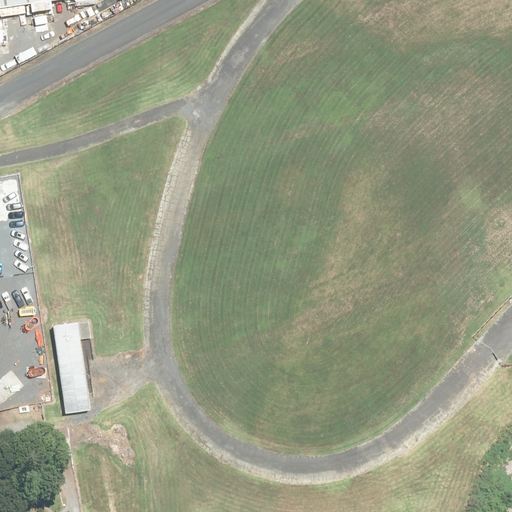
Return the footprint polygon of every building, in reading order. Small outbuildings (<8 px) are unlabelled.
[(0,12),(0,29),(1,34),(24,30),(20,9),(0,12)] [(17,176),(0,178),(0,222),(24,218),(17,176)] [(32,309),(3,314),(11,364),(40,360),(32,309)] [(82,324),(53,327),(63,413),(92,410),(82,324)] [(46,369),(23,368),(23,382),(46,382),(46,369)] [(0,402),(22,384),(10,370),(0,378),(0,402)]
